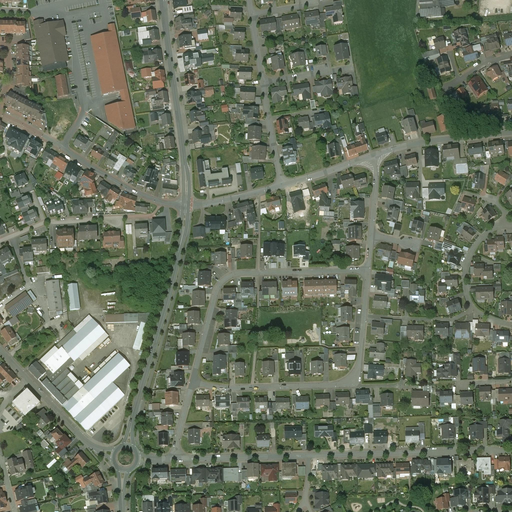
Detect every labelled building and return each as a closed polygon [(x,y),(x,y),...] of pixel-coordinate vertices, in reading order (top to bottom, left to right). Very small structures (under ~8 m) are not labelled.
[(172,0),(174,10),(186,8),(184,0),(172,0)] [(440,2),(420,4),(421,19),(441,17),(441,10),(440,8),(440,2)] [(333,8),(325,9),(326,18),(333,17),(334,22),(342,21),(341,15),(342,15),(341,7),(333,8)] [(139,8),(130,10),(132,19),(141,18),(140,14),(139,8)] [(241,11),(230,10),(230,17),(230,19),(235,19),(235,20),(241,20),(241,11)] [(155,11),(146,13),(148,23),(156,22),(155,11)] [(317,12),(304,15),(306,25),(311,24),(311,22),(319,21),(317,12)] [(297,16),(289,17),(289,18),(282,19),(284,30),(289,29),(288,28),(299,26),(297,16)] [(228,18),(224,18),(224,26),(225,26),(232,27),(233,20),(235,20),(235,19),(230,19),(230,17),(228,17),(228,18)] [(184,22),(184,18),(176,20),(177,31),(189,29),(189,30),(194,29),(193,24),(188,25),(188,22),(184,22)] [(63,21),(43,25),(42,20),(39,21),(33,22),(44,73),(67,68),(66,62),(69,62),(64,38),(66,37),(63,21)] [(274,20),(265,21),(260,22),(262,32),(275,30),(275,29),(274,21),(274,20)] [(3,22),(0,22),(0,35),(0,34),(9,34),(9,23),(3,23),(3,22)] [(25,24),(16,24),(16,22),(9,23),(9,34),(16,34),(16,35),(25,34),(25,24)] [(110,38),(97,41),(96,40),(92,41),(92,42),(102,95),(119,91),(122,103),(105,106),(108,121),(123,131),(135,128),(114,25),(108,26),(110,38)] [(146,29),(138,30),(139,38),(147,37),(146,29)] [(206,30),(197,31),(198,41),(207,39),(206,30)] [(245,31),(234,30),(234,39),(238,39),(238,40),(244,40),(245,31)] [(464,30),(454,33),(457,43),(460,42),(467,40),(464,30)] [(157,31),(149,32),(148,32),(149,35),(150,39),(150,43),(151,42),(159,41),(157,31)] [(496,35),(489,37),(490,40),(487,41),(488,43),(490,51),(490,52),(500,49),(496,35)] [(190,36),(186,37),(185,36),(180,37),(179,38),(178,38),(180,48),(185,48),(185,49),(188,49),(188,47),(191,47),(190,36)] [(437,40),(434,41),(435,46),(436,50),(438,50),(445,47),(443,38),(437,40)] [(488,43),(482,45),(483,48),(484,53),(490,51),(488,43)] [(346,46),(334,48),(333,49),(334,54),(335,54),(337,62),(348,60),(346,46)] [(324,47),(317,48),(317,52),(316,53),(317,59),(326,57),(325,54),(324,47)] [(475,47),(467,50),(467,53),(463,54),(466,62),(470,61),(471,60),(474,59),(475,60),(479,59),(476,50),(475,47)] [(160,51),(152,52),(149,53),(147,53),(143,54),(145,61),(149,60),(149,61),(149,63),(153,62),(154,63),(162,62),(160,51)] [(248,52),(236,51),(236,52),(237,52),(236,61),(242,61),(242,62),(247,62),(248,61),(247,61),(247,55),(248,55),(248,52)] [(212,54),(202,55),(202,58),(200,58),(201,62),(212,61),(212,55),(213,55),(212,54)] [(301,55),(292,56),(294,69),(305,67),(303,60),(302,54),(301,55)] [(281,57),(271,59),(273,72),(284,70),(281,57)] [(446,57),(436,61),(438,67),(439,67),(439,65),(448,63),(446,57)] [(125,62),(127,72),(129,71),(130,76),(134,76),(131,61),(125,62)] [(448,63),(439,65),(439,67),(442,74),(450,72),(448,63)] [(28,67),(17,67),(17,77),(16,77),(28,77),(28,67)] [(497,67),(488,71),(487,72),(487,73),(487,74),(487,75),(488,76),(490,76),(491,76),(492,79),(497,77),(498,78),(501,76),(497,67)] [(251,70),(239,70),(239,79),(251,80),(251,70)] [(163,72),(153,73),(154,75),(155,74),(156,78),(152,79),(152,80),(152,79),(153,84),(154,88),(153,88),(153,89),(163,87),(163,82),(165,82),(163,72)] [(65,75),(55,77),(58,97),(68,96),(65,75)] [(192,76),(184,77),(186,86),(193,85),(193,79),(194,79),(194,76),(192,76)] [(28,77),(16,77),(16,85),(22,85),(21,87),(22,87),(28,87),(31,87),(31,77),(28,77)] [(478,77),(468,84),(476,96),(478,95),(479,97),(487,91),(478,77)] [(347,79),(336,80),(338,90),(345,89),(346,94),(351,93),(353,93),(352,88),(351,79),(347,80),(347,79)] [(330,81),(314,83),(316,93),(322,92),(323,96),(331,95),(330,91),(332,91),(331,88),(330,81)] [(308,85),(293,87),(294,96),(302,95),(303,101),(310,100),(309,94),(308,85)] [(432,86),(427,87),(431,100),(436,98),(432,86)] [(204,89),(199,89),(199,93),(200,92),(200,96),(208,95),(207,92),(209,92),(209,91),(209,88),(204,89)] [(279,89),(274,89),(274,90),(271,91),(273,104),(281,103),(280,97),(286,96),(285,88),(279,89)] [(462,88),(453,94),(459,103),(468,97),(462,88)] [(251,90),(240,89),(240,99),(240,101),(241,101),(241,99),(240,99),(241,95),(244,95),(243,100),(254,101),(254,91),(251,91),(251,90)] [(19,98),(10,93),(4,104),(12,108),(14,110),(15,109),(22,113),(27,102),(19,98)] [(157,99),(155,99),(155,100),(151,101),(153,111),(163,109),(162,105),(168,104),(166,93),(158,94),(159,100),(157,100),(157,99)] [(198,93),(187,94),(188,105),(196,104),(196,105),(201,104),(200,98),(196,99),(196,96),(198,96),(198,93)] [(35,106),(27,102),(22,113),(28,116),(30,118),(31,117),(40,121),(40,120),(43,114),(43,113),(40,111),(42,109),(36,106),(35,106)] [(491,107),(482,108),(483,115),(487,118),(494,117),(494,113),(495,112),(492,112),(491,107)] [(257,109),(243,108),(243,109),(243,114),(245,114),(245,116),(248,116),(248,119),(252,119),(257,119),(257,109)] [(63,112),(60,118),(59,118),(55,126),(65,131),(69,122),(64,120),(67,114),(63,112)] [(204,114),(198,115),(198,112),(189,113),(191,124),(199,122),(205,121),(204,114)] [(328,114),(314,116),(315,117),(311,118),(312,123),(313,127),(316,127),(316,125),(323,124),(324,129),(330,128),(328,114)] [(450,114),(437,118),(441,133),(454,129),(450,114)] [(170,115),(161,116),(163,127),(171,126),(170,115)] [(308,118),(297,119),(299,130),(309,128),(308,123),(308,118)] [(413,119),(403,122),(407,136),(417,133),(413,119)] [(286,121),(277,123),(279,135),(288,133),(286,121)] [(433,122),(426,125),(425,121),(420,123),(424,135),(436,132),(433,122)] [(211,127),(204,128),(205,135),(209,134),(209,133),(212,132),(211,127)] [(253,129),(248,128),(248,129),(248,134),(249,134),(249,141),(260,141),(260,136),(261,133),(260,133),(260,129),(253,129)] [(21,135),(11,129),(8,134),(7,135),(8,136),(13,139),(17,141),(21,135)] [(114,131),(107,142),(108,142),(113,146),(120,135),(114,131)] [(201,132),(192,133),(194,144),(202,143),(202,144),(210,143),(209,137),(202,138),(201,132)] [(362,132),(355,134),(358,142),(360,141),(361,143),(365,142),(362,132)] [(388,142),(385,133),(380,135),(377,136),(376,136),(379,145),(388,142)] [(31,141),(21,135),(17,141),(15,144),(18,146),(21,148),(25,150),(31,141)] [(85,141),(78,137),(77,140),(74,145),(83,151),(86,146),(88,143),(85,141)] [(173,138),(164,139),(166,150),(174,149),(173,138)] [(17,141),(13,139),(10,143),(9,143),(7,152),(8,152),(12,150),(15,144),(17,141)] [(42,148),(31,141),(27,148),(32,151),(30,155),(36,158),(42,148)] [(113,146),(108,142),(103,149),(108,152),(113,146)] [(361,143),(355,145),(358,154),(368,150),(365,142),(361,143)] [(502,142),(489,144),(490,152),(490,155),(491,155),(504,153),(502,142)] [(254,145),(249,145),(249,153),(252,153),(253,148),(259,148),(259,145),(254,145)] [(335,145),(328,146),(330,158),(340,157),(338,146),(338,145),(335,145)] [(352,146),(346,148),(349,157),(358,154),(355,145),(352,146)] [(458,145),(443,147),(444,158),(454,156),(459,156),(458,145)] [(481,145),(468,147),(469,155),(482,154),(481,148),(481,145)] [(259,148),(253,148),(252,153),(252,159),(252,161),(258,161),(264,161),(265,149),(259,148)] [(292,148),(282,150),(284,162),(289,161),(294,160),(292,148)] [(101,153),(95,149),(91,156),(99,161),(102,156),(103,154),(101,153)] [(57,156),(46,150),(41,159),(48,163),(48,161),(52,164),(57,156)] [(437,151),(425,151),(426,167),(438,167),(437,151)] [(127,159),(119,155),(116,160),(117,161),(123,165),(127,159)] [(136,159),(130,155),(126,162),(132,166),(136,159)] [(411,157),(405,158),(407,167),(417,164),(415,155),(411,156),(411,157)] [(68,163),(57,156),(53,164),(52,164),(57,166),(60,168),(63,170),(68,163)] [(116,160),(111,157),(106,165),(113,169),(117,161),(116,160)] [(117,161),(113,169),(118,172),(123,165),(117,161)] [(202,161),(196,162),(198,175),(199,175),(200,177),(198,178),(200,189),(206,189),(206,187),(208,186),(208,188),(219,187),(218,183),(221,182),(222,186),(232,185),(231,179),(228,180),(228,179),(227,169),(222,170),(222,174),(210,176),(208,161),(203,162),(204,163),(202,163),(202,161)] [(397,161),(384,165),(387,174),(391,173),(392,177),(398,176),(400,175),(399,171),(399,168),(397,161)] [(81,170),(70,164),(65,173),(72,177),(71,179),(74,181),(78,176),(81,170)] [(464,164),(456,165),(457,174),(464,173),(464,164)] [(162,168),(156,165),(154,173),(158,174),(161,175),(162,168)] [(137,173),(127,168),(123,175),(132,181),(137,173)] [(262,170),(250,172),(251,181),(252,181),(251,180),(258,179),(258,180),(263,179),(262,170)] [(154,173),(148,171),(144,178),(141,177),(137,185),(144,187),(145,184),(147,185),(147,188),(147,190),(149,191),(150,189),(154,190),(157,182),(155,181),(158,174),(154,173)] [(63,175),(58,172),(54,177),(60,180),(61,177),(62,178),(63,175)] [(82,180),(80,183),(82,185),(94,182),(93,181),(95,177),(87,172),(82,180)] [(509,177),(500,172),(498,175),(497,175),(498,176),(495,180),(504,185),(507,180),(509,177)] [(37,183),(30,173),(28,177),(33,189),(37,183)] [(29,187),(24,175),(14,180),(19,191),(29,187)] [(351,175),(340,178),(340,179),(342,185),(343,189),(354,186),(352,178),(351,175)] [(364,175),(352,178),(354,186),(355,188),(367,185),(364,175)] [(485,176),(475,175),(474,184),(475,184),(475,189),(483,190),(485,176)] [(94,182),(82,185),(84,191),(80,192),(81,194),(82,198),(97,194),(94,182)] [(112,189),(102,182),(97,189),(101,192),(100,194),(105,198),(112,189)] [(177,186),(163,184),(162,194),(176,196),(177,186)] [(419,184),(407,184),(407,195),(413,194),(413,199),(419,199),(419,195),(419,184)] [(325,185),(312,189),(314,197),(318,196),(323,209),(330,207),(327,199),(326,199),(324,194),(328,193),(325,185)] [(395,190),(385,187),(384,188),(385,188),(384,193),(383,193),(382,198),(392,201),(395,190)] [(112,188),(104,200),(103,199),(102,199),(102,203),(105,204),(107,201),(110,203),(112,199),(115,201),(120,193),(112,188)] [(300,192),(289,195),(292,204),(293,209),(298,208),(301,218),(307,217),(302,201),(301,200),(304,199),(303,193),(300,194),(300,192)] [(122,194),(119,201),(118,201),(115,207),(121,209),(122,209),(123,206),(125,207),(129,196),(123,194),(122,194)] [(29,196),(16,202),(19,210),(32,205),(29,196)] [(137,199),(129,196),(125,207),(124,211),(128,212),(132,212),(137,199)] [(277,198),(266,200),(267,202),(268,208),(269,211),(274,210),(274,209),(280,207),(278,201),(277,198)] [(476,202),(464,199),(463,205),(461,208),(466,210),(466,212),(467,212),(467,211),(472,213),(476,202)] [(52,202),(45,205),(49,215),(56,212),(53,205),(53,204),(52,202)] [(53,204),(53,205),(56,212),(57,215),(64,212),(62,206),(60,202),(53,204)] [(84,202),(73,203),(73,207),(75,207),(75,214),(87,213),(87,207),(86,202),(84,202)] [(267,202),(260,204),(260,210),(268,208),(267,202)] [(251,203),(242,205),(244,213),(246,213),(248,222),(255,220),(254,216),(254,215),(251,203)] [(458,203),(453,212),(459,214),(461,208),(463,205),(458,203)] [(149,206),(136,204),(135,212),(147,214),(147,211),(149,211),(149,206)] [(242,205),(232,207),(236,223),(243,221),(241,214),(244,213),(242,205)] [(363,219),(362,207),(353,207),(354,219),(363,219)] [(484,212),(482,214),(488,222),(497,216),(490,207),(484,212)] [(392,209),(390,209),(387,222),(393,223),(393,222),(396,223),(395,224),(396,224),(399,211),(392,209)] [(35,210),(21,216),(25,224),(38,219),(35,210)] [(215,219),(205,219),(205,230),(215,230),(215,219)] [(225,219),(215,219),(215,230),(225,230),(225,219)] [(154,222),(152,222),(152,224),(153,230),(153,233),(153,234),(165,233),(165,229),(164,225),(164,221),(157,221),(154,222)] [(423,224),(414,222),(411,232),(420,235),(423,224)] [(146,226),(135,226),(135,237),(147,236),(147,232),(146,226)] [(86,228),(79,228),(79,241),(97,240),(96,227),(89,228),(89,227),(86,228)] [(204,228),(193,228),(193,238),(204,238),(204,228)] [(353,228),(348,228),(349,241),(356,241),(360,241),(360,228),(353,228)] [(441,231),(431,228),(428,240),(438,243),(441,231)] [(465,230),(461,236),(470,242),(475,234),(470,230),(467,228),(465,230)] [(66,231),(66,230),(63,230),(63,231),(56,232),(57,247),(73,247),(72,231),(66,231)] [(111,233),(110,233),(110,234),(108,234),(108,233),(107,233),(107,234),(104,234),(104,246),(112,245),(112,248),(113,248),(112,245),(119,245),(119,243),(120,243),(119,239),(119,234),(115,234),(115,233),(115,234),(113,234),(113,233),(112,233),(111,233)] [(503,238),(496,238),(496,241),(496,249),(504,249),(503,243),(503,238)] [(46,240),(40,241),(40,240),(37,240),(37,241),(31,241),(32,249),(32,253),(47,252),(46,240)] [(443,245),(435,243),(434,250),(441,251),(443,245)] [(387,245),(385,246),(381,245),(379,255),(383,256),(382,260),(388,261),(389,260),(390,257),(391,252),(389,252),(390,248),(388,247),(387,245)] [(249,246),(241,247),(241,259),(251,259),(251,254),(249,254),(249,246)] [(305,247),(293,247),(293,257),(299,257),(299,258),(302,258),(304,258),(304,253),(304,247),(305,247)] [(358,247),(346,248),(346,253),(347,253),(348,260),(358,260),(358,248),(358,247)] [(7,249),(0,252),(0,260),(1,263),(12,257),(7,249)] [(32,249),(23,249),(23,257),(24,263),(33,262),(32,253),(32,249)] [(397,252),(392,251),(391,252),(390,257),(389,260),(395,262),(397,254),(397,252)] [(453,252),(451,251),(447,261),(459,266),(463,255),(453,252)] [(225,254),(215,254),(215,266),(225,266),(225,254)] [(404,255),(401,254),(401,255),(399,262),(398,264),(405,266),(408,255),(404,254),(404,255)] [(411,256),(408,255),(405,266),(405,269),(411,270),(412,268),(413,263),(415,257),(411,257),(411,256)] [(477,265),(475,267),(475,276),(480,276),(480,274),(483,274),(484,273),(483,268),(484,268),(484,265),(477,265)] [(492,269),(490,268),(484,268),(483,268),(484,273),(483,274),(484,276),(487,276),(488,279),(493,279),(492,269)] [(17,270),(0,277),(0,280),(18,273),(17,270)] [(205,273),(199,273),(199,287),(210,286),(209,273),(205,273)] [(381,276),(376,276),(376,285),(389,286),(390,277),(388,277),(381,276)] [(450,277),(446,277),(446,284),(446,287),(458,287),(458,277),(450,277)] [(58,281),(46,282),(50,318),(62,314),(58,281)] [(313,282),(312,281),(311,282),(311,283),(304,283),(304,295),(320,294),(320,282),(313,283),(313,282)] [(335,282),(326,282),(325,281),(324,282),(320,282),(320,294),(336,294),(335,282)] [(290,282),(287,282),(287,283),(282,283),(282,296),(285,296),(286,297),(293,297),(293,295),(296,295),(296,283),(290,283),(290,282)] [(356,282),(344,282),(344,290),(349,290),(349,291),(355,291),(356,282)] [(252,284),(241,285),(241,294),(241,296),(253,295),(252,284)] [(75,285),(67,286),(70,311),(78,310),(75,285)] [(417,286),(411,286),(411,302),(424,303),(424,292),(417,292),(417,286)] [(493,288),(476,288),(476,300),(494,300),(493,288)] [(235,290),(223,291),(223,301),(235,301),(235,294),(235,290)] [(198,293),(193,293),(193,300),(193,306),(193,307),(204,307),(204,293),(198,293)] [(13,297),(3,305),(13,318),(15,317),(32,305),(27,298),(18,305),(13,297)] [(387,299),(375,298),(374,307),(383,308),(387,308),(387,299)] [(447,304),(448,308),(451,308),(452,313),(450,313),(450,314),(451,314),(461,310),(458,300),(450,303),(447,304)] [(511,303),(510,303),(503,303),(503,307),(502,307),(502,316),(511,315),(511,303)] [(351,308),(341,309),(342,309),(342,316),(341,316),(341,322),(341,323),(347,323),(351,322),(351,308)] [(233,312),(226,312),(226,320),(235,320),(238,320),(238,319),(236,319),(236,312),(233,312)] [(198,313),(188,313),(188,317),(188,325),(199,325),(198,313)] [(124,315),(105,315),(106,324),(138,323),(138,314),(124,315)] [(151,314),(138,314),(138,323),(141,323),(133,348),(139,350),(151,314)] [(75,369),(71,373),(70,372),(69,373),(66,369),(79,357),(82,361),(99,345),(96,341),(105,333),(92,320),(93,320),(89,316),(83,321),(79,317),(74,321),(78,326),(37,364),(45,373),(45,374),(49,378),(46,380),(67,402),(62,406),(91,437),(120,409),(115,404),(124,396),(112,383),(127,369),(130,366),(118,354),(115,357),(110,351),(104,356),(106,358),(84,379),(75,369)] [(13,318),(9,322),(12,327),(18,323),(15,317),(13,318)] [(235,320),(226,320),(224,320),(225,329),(231,328),(235,328),(235,320)] [(384,325),(372,324),(371,334),(376,334),(383,334),(384,325)] [(441,325),(436,325),(436,335),(448,335),(448,331),(450,331),(450,328),(448,328),(448,324),(444,324),(444,326),(441,326),(441,325)] [(466,326),(460,326),(459,325),(456,325),(456,338),(460,338),(462,336),(464,336),(464,337),(469,337),(469,338),(469,332),(470,324),(469,324),(466,324),(466,326)] [(478,325),(476,325),(476,328),(476,336),(489,336),(489,326),(478,325)] [(424,327),(407,327),(407,337),(415,337),(415,341),(423,341),(423,337),(424,327)] [(8,328),(0,333),(8,344),(16,338),(8,328)] [(336,329),(336,333),(339,333),(339,342),(348,342),(348,329),(347,329),(336,329)] [(498,332),(497,332),(497,341),(497,343),(508,343),(509,333),(498,332)] [(194,340),(194,334),(187,335),(183,335),(183,347),(194,347),(193,340),(194,340)] [(224,335),(218,335),(219,346),(229,346),(229,335),(224,335)] [(16,338),(8,344),(10,347),(16,343),(16,344),(19,342),(18,342),(16,338)] [(33,339),(26,345),(33,353),(32,354),(34,356),(37,353),(35,351),(38,348),(35,345),(37,343),(33,339)] [(383,348),(377,347),(377,350),(370,349),(369,358),(374,358),(373,359),(374,359),(375,358),(378,358),(378,359),(383,360),(384,350),(383,350),(383,348)] [(294,359),(294,351),(286,351),(286,360),(294,359)] [(26,352),(18,360),(24,366),(32,358),(34,356),(32,354),(30,352),(28,354),(26,352)] [(188,354),(182,354),(176,354),(177,366),(177,367),(178,367),(182,367),(188,367),(188,354)] [(340,356),(335,356),(335,364),(336,364),(336,368),(345,368),(345,355),(340,356)] [(224,359),(224,357),(222,357),(213,357),(214,369),(213,369),(213,375),(220,375),(220,369),(224,369),(224,373),(225,373),(225,369),(225,362),(224,359)] [(484,359),(474,360),(474,363),(472,363),(473,373),(483,372),(485,372),(484,367),(484,359)] [(502,361),(499,361),(499,367),(500,367),(501,373),(500,373),(510,373),(509,360),(502,361)] [(416,361),(407,361),(407,378),(415,378),(416,370),(419,370),(420,365),(416,365),(416,361)] [(37,364),(36,363),(28,370),(38,381),(45,374),(45,373),(37,364)] [(273,363),(263,363),(263,376),(273,376),(273,363)] [(300,375),(300,363),(290,363),(290,371),(289,371),(289,376),(300,375)] [(322,363),(312,363),(313,370),(311,370),(311,375),(322,375),(322,363)] [(243,364),(235,364),(235,373),(235,377),(244,377),(243,364)] [(454,365),(445,366),(446,370),(447,370),(447,377),(456,377),(456,366),(456,365),(454,365)] [(383,367),(368,366),(368,375),(382,376),(383,367)] [(16,378),(5,367),(0,371),(0,373),(5,379),(9,384),(16,378)] [(127,369),(112,383),(124,396),(129,370),(127,369)] [(447,377),(447,370),(446,370),(437,370),(438,379),(447,378),(447,377)] [(183,387),(183,374),(178,374),(174,374),(171,374),(169,374),(169,379),(168,379),(168,388),(183,387)] [(67,402),(46,380),(41,384),(62,406),(67,402)] [(490,388),(480,388),(480,389),(480,396),(485,396),(485,401),(490,401),(491,401),(491,400),(490,391),(490,388)] [(27,390),(12,404),(25,417),(27,415),(32,411),(40,404),(27,390)] [(452,392),(441,393),(441,390),(436,391),(436,394),(441,394),(441,403),(452,403),(452,395),(452,392)] [(511,390),(499,390),(499,400),(505,399),(505,401),(509,401),(509,403),(511,403),(511,390)] [(368,397),(368,391),(356,392),(356,400),(359,400),(359,401),(368,401),(369,401),(368,397)] [(349,393),(335,394),(335,402),(335,405),(336,405),(336,404),(349,404),(349,400),(349,393)] [(425,393),(413,393),(413,404),(421,404),(421,407),(428,407),(428,393),(425,393)] [(465,393),(461,394),(461,396),(461,405),(473,404),(472,393),(472,394),(466,394),(465,393)] [(177,395),(177,394),(173,394),(165,394),(166,407),(177,406),(177,401),(178,401),(178,398),(177,398),(177,395)] [(329,395),(316,396),(316,407),(316,406),(329,406),(329,405),(329,403),(329,395)] [(392,395),(381,395),(382,407),(392,407),(392,395)] [(209,396),(196,396),(196,407),(200,407),(200,406),(209,406),(209,402),(209,396)] [(229,404),(229,397),(216,397),(216,407),(229,407),(229,404)] [(296,398),(295,398),(296,405),(296,410),(308,409),(308,411),(309,411),(308,398),(296,398)] [(249,399),(236,399),(237,409),(240,409),(240,408),(249,408),(249,399)] [(267,399),(255,399),(255,408),(260,408),(260,409),(267,409),(267,403),(267,399)] [(289,409),(289,400),(280,400),(280,399),(275,400),(275,403),(276,409),(289,409)] [(380,405),(372,405),(373,414),(380,414),(380,405)] [(43,410),(37,416),(37,415),(35,416),(36,417),(33,419),(36,422),(37,421),(44,428),(50,422),(43,416),(46,413),(43,410)] [(172,427),(172,414),(162,414),(162,416),(162,426),(162,427),(168,427),(172,427)] [(11,428),(15,424),(10,418),(6,423),(11,428)] [(511,421),(501,421),(498,427),(498,436),(502,436),(508,436),(508,430),(511,424),(511,421)] [(453,426),(444,426),(444,427),(439,427),(444,427),(444,439),(443,439),(454,439),(454,428),(454,426),(453,426)] [(332,428),(325,428),(325,427),(315,427),(315,436),(323,436),(323,437),(332,437),(332,428)] [(480,427),(471,427),(472,431),(468,431),(468,432),(469,432),(469,436),(472,436),(472,441),(476,440),(476,441),(477,441),(477,439),(481,439),(481,437),(483,437),(483,434),(482,434),(482,429),(482,427),(480,427)] [(300,428),(285,428),(285,438),(293,438),(300,438),(301,438),(301,435),(300,428)] [(60,434),(57,430),(54,433),(53,432),(50,435),(47,438),(50,441),(53,438),(57,442),(63,437),(63,436),(63,435),(61,434),(60,434)] [(198,430),(189,431),(189,439),(189,445),(199,444),(198,430)] [(349,431),(343,431),(343,445),(349,444),(349,434),(356,434),(356,433),(349,433),(349,431)] [(419,432),(406,433),(406,443),(412,443),(412,442),(419,442),(419,432)] [(386,433),(373,433),(373,444),(387,444),(386,433)] [(356,434),(349,434),(349,444),(349,445),(363,444),(363,434),(356,434)] [(167,435),(159,435),(159,446),(167,446),(167,437),(167,435)] [(64,436),(63,437),(57,442),(56,444),(60,448),(63,451),(64,449),(71,443),(68,440),(68,439),(67,438),(66,438),(64,436)] [(269,436),(256,437),(257,447),(269,447),(269,436)] [(239,437),(223,437),(223,441),(223,442),(223,448),(230,448),(230,447),(238,447),(238,448),(239,448),(239,437)] [(45,449),(49,444),(44,440),(40,444),(45,449)] [(60,448),(55,452),(61,459),(67,453),(64,449),(63,451),(60,448)] [(31,454),(29,455),(28,452),(23,453),(23,457),(24,456),(26,465),(33,463),(31,454)] [(81,453),(75,459),(71,463),(69,460),(63,465),(69,472),(78,463),(82,468),(89,462),(81,453)] [(510,458),(499,459),(499,463),(500,468),(505,468),(506,468),(506,467),(510,467),(510,468),(510,458)] [(22,460),(16,462),(16,459),(8,461),(11,475),(19,473),(19,472),(24,470),(24,471),(25,471),(22,460)] [(49,469),(58,462),(56,459),(47,465),(49,469)] [(490,459),(477,459),(478,471),(485,471),(485,473),(489,473),(491,473),(490,466),(490,459)] [(451,474),(451,460),(437,461),(438,475),(451,474)] [(471,460),(463,460),(463,462),(457,462),(458,473),(466,473),(466,472),(471,472),(471,469),(471,462),(471,460)] [(427,461),(412,461),(412,467),(413,474),(413,472),(416,472),(416,474),(417,474),(417,473),(420,473),(420,470),(427,469),(427,464),(427,461)] [(409,464),(395,465),(395,469),(396,475),(399,475),(400,475),(400,473),(403,473),(403,475),(410,475),(410,467),(409,464)] [(261,471),(260,465),(247,466),(247,471),(248,478),(258,478),(258,471),(261,471)] [(275,466),(261,467),(261,465),(260,465),(261,471),(261,476),(268,476),(268,477),(269,477),(269,482),(276,482),(276,473),(275,466)] [(295,478),(295,465),(281,465),(282,473),(282,478),(295,478)] [(362,467),(362,466),(356,466),(357,477),(357,479),(363,479),(363,478),(376,477),(376,478),(376,477),(376,465),(375,465),(376,466),(362,467)] [(392,465),(376,465),(376,477),(384,477),(384,475),(391,474),(391,475),(392,475),(393,475),(393,469),(392,465)] [(322,467),(322,472),(322,480),(337,479),(337,466),(322,467)] [(356,466),(345,467),(345,466),(341,466),(341,478),(348,478),(348,477),(357,477),(356,466)] [(237,469),(223,470),(223,481),(228,481),(228,478),(237,478),(238,478),(238,474),(237,469)] [(166,470),(152,470),(152,482),(157,482),(157,481),(167,481),(166,473),(167,473),(166,470)] [(206,479),(206,470),(192,470),(192,477),(193,477),(193,479),(200,479),(200,483),(202,483),(202,482),(203,482),(203,481),(206,481),(206,484),(207,484),(206,479)] [(223,470),(209,470),(209,479),(215,479),(215,482),(223,481),(223,470)] [(185,471),(170,471),(170,473),(170,481),(170,482),(185,482),(185,477),(186,477),(185,471)] [(98,473),(90,477),(83,481),(86,486),(93,482),(95,485),(96,487),(103,483),(104,483),(98,473)] [(489,490),(478,490),(478,495),(478,502),(478,504),(486,504),(486,502),(489,502),(488,495),(495,494),(495,486),(489,486),(489,490)] [(31,487),(15,491),(18,502),(26,500),(34,498),(31,487)] [(511,490),(502,491),(502,492),(498,492),(498,497),(499,503),(503,503),(511,503),(511,502),(511,490)] [(463,491),(454,492),(455,499),(465,499),(467,499),(467,494),(464,494),(463,491)] [(97,494),(89,495),(90,500),(91,506),(95,505),(96,505),(98,504),(98,505),(107,503),(106,492),(97,493),(97,494)] [(321,494),(315,494),(315,498),(315,505),(316,505),(316,508),(317,508),(320,508),(320,507),(324,506),(324,503),(328,503),(328,494),(321,494)] [(285,495),(285,501),(285,505),(288,505),(289,505),(290,505),(290,506),(293,506),(293,504),(296,504),(296,500),(297,499),(296,495),(290,495),(285,495)] [(444,499),(436,500),(437,500),(438,500),(439,505),(438,505),(437,505),(438,509),(439,509),(439,510),(448,509),(448,504),(447,504),(447,502),(447,499),(444,499)] [(465,499),(455,499),(454,499),(454,505),(454,506),(458,506),(458,507),(462,507),(462,506),(465,505),(465,499)] [(235,502),(229,502),(229,506),(228,506),(228,511),(229,511),(238,511),(238,505),(238,502),(235,502)]
